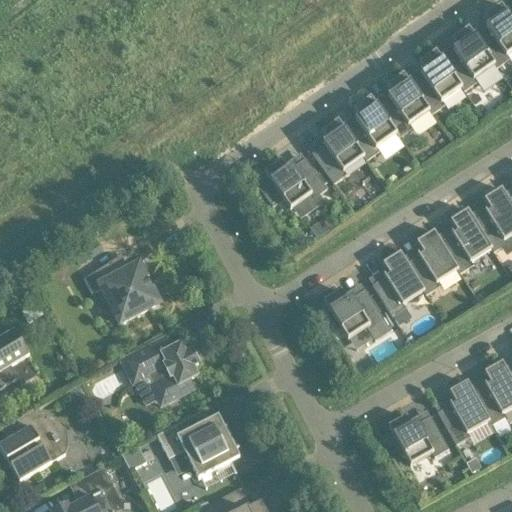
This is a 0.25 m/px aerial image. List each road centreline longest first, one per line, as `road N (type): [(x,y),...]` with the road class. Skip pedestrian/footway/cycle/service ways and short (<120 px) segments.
road 1 (residential): [(253,313),(219,251),(204,189),(207,167),(235,158),(467,0)]
road 2 (track): [(323,9),(0,228)]
road 3 (residential): [(253,313),(511,151)]
road 4 (residential): [(319,437),(511,326)]
road 5 (residential): [(319,437),(253,313)]
